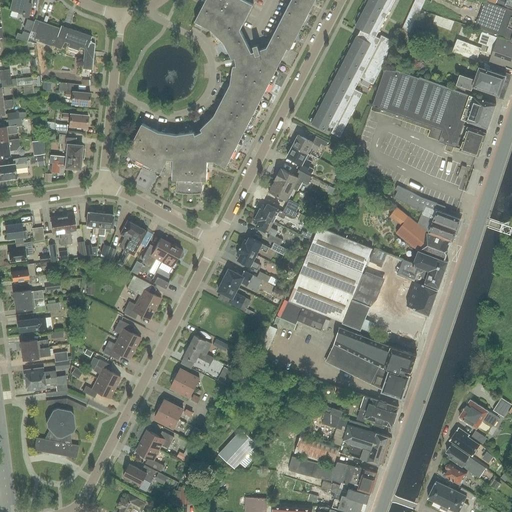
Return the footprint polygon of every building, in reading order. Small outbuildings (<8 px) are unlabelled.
[(28,18),(31,4),(27,3),(27,0),(13,0),(11,10),(24,14),(23,16),(28,18)] [(251,0),(206,0),(195,21),(212,30),(224,42),(233,59),(234,66),(231,84),(214,116),(201,129),(195,132),(177,135),(159,132),(143,123),(127,154),(132,157),(131,159),(135,162),(138,164),(140,165),(142,167),(145,168),(147,169),(150,170),(155,172),(156,169),(162,172),(168,159),(174,159),(173,179),(177,179),(176,192),(179,192),(182,193),(184,193),(187,193),(190,194),(195,194),(198,193),(201,193),(203,193),(204,180),(207,180),(208,161),(214,161),(226,167),(229,162),(232,163),(233,161),(235,159),(236,156),(238,154),(239,152),(240,149),(242,147),(243,144),(243,141),(244,139),(242,138),(247,128),(249,129),(251,127),(252,125),(254,123),(255,121),(256,119),(257,116),(258,114),(259,112),(260,110),(261,107),(262,105),(259,103),(264,94),(267,95),(269,93),(270,90),(272,88),(273,86),(274,83),(276,81),(277,78),(278,76),(279,73),(280,71),(277,69),(288,48),(290,50),(316,0),(291,0),(267,47),(260,50),(259,44),(254,46),(256,51),(252,52),(241,30),(254,4),(250,2),(251,0)] [(368,0),(356,26),(361,29),(357,36),(357,35),(312,123),(326,131),(330,124),(335,127),(331,132),(340,137),(363,93),(355,89),(361,77),(374,83),(383,65),(392,41),(382,35),(381,38),(377,36),(394,0),(368,0)] [(425,0),(415,0),(402,29),(411,33),(425,0)] [(511,12),(511,11),(492,4),(492,3),(485,1),(475,28),(511,40),(511,12)] [(27,21),(24,29),(31,31),(34,23),(27,21)] [(34,21),(34,23),(31,31),(31,32),(36,33),(34,40),(60,48),(63,42),(64,42),(66,39),(70,40),(68,47),(79,51),(81,44),(87,46),(85,69),(93,69),(95,43),(91,42),(91,41),(90,40),(92,37),(60,26),(59,30),(34,21)] [(27,41),(30,33),(23,31),(22,34),(17,33),(16,38),(27,41)] [(511,69),(511,43),(511,44),(507,42),(507,41),(482,32),(478,43),(489,47),(487,53),(492,55),(490,61),(492,62),(511,69)] [(482,48),(458,39),(453,52),(477,61),(482,48)] [(502,97),(509,76),(505,75),(505,76),(480,67),(475,79),(460,74),(457,85),(472,90),(474,86),(498,94),(498,95),(502,97)] [(0,70),(0,79),(0,81),(11,79),(10,70),(0,70)] [(470,114),(476,98),(420,77),(420,78),(399,71),(385,70),(371,110),(372,111),(373,107),(443,131),(439,142),(460,149),(460,150),(476,155),(479,156),(487,133),(464,125),(466,121),(468,113),(470,114)] [(2,88),(18,86),(17,79),(0,81),(1,87),(2,87),(2,88)] [(59,91),(66,92),(65,97),(72,98),(71,104),(89,106),(90,93),(73,92),(73,85),(59,83),(59,91)] [(468,113),(466,121),(488,129),(496,105),(476,98),(470,114),(468,113)] [(3,101),(0,100),(0,115),(5,115),(4,109),(12,108),(14,105),(14,100),(3,101)] [(0,127),(0,140),(8,140),(7,134),(17,133),(16,126),(22,125),(21,113),(19,113),(19,112),(8,113),(9,127),(0,127)] [(87,128),(88,115),(70,114),(70,115),(63,114),(63,119),(70,120),(69,126),(87,128)] [(66,157),(81,158),(84,158),(85,149),(82,149),(83,145),(75,144),(76,138),(66,137),(66,135),(59,135),(59,144),(63,144),(62,151),(66,151),(66,157)] [(293,146),(310,155),(313,149),(318,152),(320,146),(325,149),(328,142),(317,136),(313,142),(299,135),(293,146)] [(20,145),(19,139),(8,140),(0,140),(0,155),(10,154),(10,151),(16,150),(20,145)] [(46,155),(44,141),(32,142),(34,156),(46,155)] [(299,170),(312,177),(311,176),(314,169),(310,167),(313,162),(308,159),(310,155),(293,146),(288,156),(302,164),(299,170)] [(81,158),(66,157),(50,156),(49,164),(52,164),(52,171),(59,172),(59,167),(80,169),(81,158)] [(28,168),(27,158),(13,160),(14,165),(0,166),(0,176),(1,180),(17,178),(16,169),(28,168)] [(278,179),(277,180),(293,188),(297,190),(302,181),(308,184),(312,177),(299,170),(296,175),(282,168),(276,179),(278,179)] [(287,199),(293,188),(277,180),(272,191),(287,199)] [(398,186),(392,197),(417,209),(423,212),(418,223),(427,231),(427,232),(453,241),(461,219),(444,213),(446,207),(422,198),(398,186)] [(298,212),(301,205),(290,200),(287,206),(298,212)] [(267,206),(263,204),(259,213),(275,221),(277,215),(284,219),(286,215),(296,220),(300,213),(298,212),(287,206),(284,212),(280,210),(268,203),(267,206)] [(398,207),(391,217),(403,225),(397,233),(419,251),(414,263),(407,261),(401,275),(416,281),(421,283),(422,281),(439,287),(448,262),(444,260),(451,242),(426,233),(427,231),(398,207)] [(93,234),(98,235),(101,213),(88,212),(87,225),(94,226),(93,234)] [(114,214),(101,213),(98,235),(105,235),(106,227),(112,228),(114,214)] [(268,239),(274,243),(281,246),(284,240),(275,236),(278,231),(271,227),(275,221),(259,213),(254,222),(258,224),(256,227),(268,233),(269,232),(271,234),(268,239)] [(63,216),(67,244),(72,243),(70,231),(76,230),(74,215),(63,216)] [(67,244),(63,216),(50,218),(53,234),(58,233),(60,245),(67,244)] [(124,249),(137,226),(128,220),(120,234),(125,236),(119,247),(124,249)] [(15,244),(24,243),(23,238),(28,238),(27,231),(22,231),(21,223),(6,225),(7,238),(15,237),(16,243),(15,243),(15,244)] [(147,231),(137,226),(124,249),(125,250),(122,254),(127,257),(130,252),(134,255),(147,231)] [(45,240),(43,227),(33,229),(34,242),(45,240)] [(372,249),(318,228),(290,299),(343,320),(372,249)] [(245,239),(241,247),(257,255),(260,249),(267,252),(269,247),(263,244),(263,243),(250,237),(248,241),(245,239)] [(157,259),(161,262),(171,244),(160,238),(154,251),(148,248),(142,259),(153,265),(157,259)] [(24,243),(15,244),(16,249),(9,250),(10,262),(26,259),(25,255),(33,254),(32,242),(24,243)] [(80,257),(87,256),(84,242),(77,243),(80,257)] [(285,248),(281,246),(274,243),(272,247),(283,253),(285,248)] [(51,261),(58,260),(55,244),(48,245),(51,261)] [(181,250),(171,244),(161,262),(172,267),(177,258),(179,259),(181,258),(183,257),(184,255),(184,253),(183,251),(181,250)] [(92,248),(92,245),(86,246),(88,258),(96,257),(97,248),(92,248)] [(100,257),(106,259),(110,247),(104,245),(100,257)] [(117,250),(110,247),(106,259),(113,261),(117,250)] [(254,261),(257,255),(241,247),(237,255),(240,256),(238,260),(250,267),(251,266),(258,270),(260,265),(254,261)] [(382,252),(375,250),(369,264),(376,267),(382,252)] [(40,263),(41,270),(52,269),(51,262),(40,263)] [(29,276),(35,275),(34,264),(27,265),(27,269),(11,271),(13,281),(29,279),(29,276)] [(229,269),(224,280),(239,287),(241,283),(257,291),(263,280),(270,284),(272,278),(261,272),(258,278),(246,271),(243,276),(229,269)] [(50,282),(49,275),(38,277),(39,284),(50,282)] [(138,300),(156,309),(161,298),(149,292),(153,285),(133,275),(127,288),(141,295),(138,300)] [(169,283),(158,277),(154,283),(166,289),(169,283)] [(236,293),(239,287),(224,280),(218,291),(233,298),(230,303),(245,311),(251,300),(236,293)] [(407,289),(405,294),(411,296),(407,305),(429,314),(438,290),(421,283),(416,281),(413,291),(407,289)] [(62,289),(61,282),(44,284),(45,291),(62,289)] [(283,299),(286,291),(276,287),(273,295),(283,299)] [(14,292),(15,301),(43,298),(42,290),(32,292),(32,291),(30,291),(30,290),(14,292)] [(43,298),(15,301),(16,310),(32,308),(32,307),(34,307),(34,306),(44,305),(43,298)] [(352,299),(343,320),(342,323),(361,330),(371,307),(352,299)] [(150,320),(156,309),(138,300),(136,305),(129,301),(123,313),(135,319),(138,313),(150,320)] [(67,308),(66,301),(47,304),(49,311),(67,308)] [(275,322),(295,330),(298,321),(322,330),(327,317),(288,301),(284,311),(280,310),(275,322)] [(426,321),(404,312),(398,329),(420,338),(426,321)] [(39,330),(46,329),(45,318),(38,318),(38,319),(36,319),(36,318),(18,321),(19,331),(37,328),(37,327),(39,327),(39,330)] [(118,339),(136,349),(141,338),(129,332),(131,326),(120,320),(114,331),(120,335),(118,339)] [(335,343),(377,364),(405,374),(406,369),(411,371),(417,355),(391,346),(340,327),(335,343)] [(207,354),(212,344),(195,335),(190,346),(207,354)] [(22,351),(49,348),(48,339),(38,341),(38,340),(36,340),(36,339),(20,341),(22,351)] [(130,359),(136,349),(118,339),(115,344),(109,341),(103,352),(115,358),(118,353),(130,359)] [(217,339),(214,346),(227,352),(230,346),(217,339)] [(410,375),(405,374),(377,364),(335,343),(326,361),(381,389),(383,389),(382,391),(386,392),(402,398),(410,375)] [(214,358),(207,354),(190,346),(184,357),(195,362),(198,357),(204,360),(205,358),(212,362),(214,358)] [(50,354),(49,348),(22,351),(23,360),(38,357),(38,356),(40,356),(40,355),(50,354)] [(67,358),(67,352),(54,353),(55,362),(72,360),(72,357),(67,358)] [(97,379),(115,388),(121,377),(108,371),(111,365),(99,359),(93,371),(100,374),(97,379)] [(56,369),(70,368),(69,361),(55,362),(56,369)] [(73,373),(80,376),(83,371),(76,367),(73,373)] [(24,371),(25,381),(56,377),(55,370),(43,372),(43,369),(24,371)] [(177,376),(175,375),(174,377),(195,388),(199,378),(181,369),(177,376)] [(66,376),(56,377),(25,381),(26,389),(45,387),(45,384),(56,383),(57,392),(67,390),(66,376)] [(190,397),(195,388),(174,377),(173,379),(175,381),(172,387),(190,397)] [(110,399),(115,388),(97,379),(92,389),(86,386),(83,392),(95,398),(97,392),(110,399)] [(201,398),(194,395),(192,400),(198,403),(201,398)] [(392,426),(399,407),(366,396),(358,419),(365,421),(366,417),(374,420),(373,424),(384,428),(386,424),(392,426)] [(511,404),(502,398),(494,410),(504,417),(511,404)] [(161,407),(159,406),(158,408),(179,419),(184,409),(165,400),(161,407)] [(489,411),(488,411),(471,400),(460,417),(477,429),(484,419),(494,426),(499,418),(489,411)] [(342,417),(344,412),(327,406),(325,411),(341,416),(342,417)] [(35,449),(77,457),(79,445),(65,442),(65,434),(73,431),(76,426),(74,413),(70,409),(58,407),(53,410),(47,421),(48,426),(51,429),(46,439),(37,437),(35,449)] [(174,428),(179,419),(158,408),(157,410),(159,412),(156,419),(174,428)] [(193,412),(187,409),(185,414),(191,417),(193,412)] [(342,417),(341,416),(337,428),(346,431),(343,440),(383,453),(388,436),(350,425),(351,420),(342,417)] [(258,444),(242,429),(219,453),(236,468),(258,444)] [(459,429),(451,441),(473,456),(480,445),(468,437),(469,435),(459,429)] [(478,429),(473,434),(484,443),(488,437),(478,429)] [(142,441),(160,450),(162,445),(169,449),(174,437),(163,431),(160,437),(147,430),(142,441)] [(294,455),(334,466),(336,458),(340,447),(301,433),(294,455)] [(378,465),(383,453),(343,440),(343,441),(344,442),(341,452),(368,460),(368,461),(378,465)] [(160,450),(142,441),(136,452),(149,458),(146,464),(161,471),(164,466),(154,461),(160,450)] [(470,457),(452,445),(447,452),(450,454),(448,457),(479,478),(486,469),(469,457),(470,457)] [(180,451),(177,457),(188,463),(192,454),(186,451),(185,454),(180,451)] [(337,468),(302,459),(294,457),(290,471),(299,474),(332,481),(333,480),(341,483),(371,493),(375,479),(377,473),(338,462),(337,468)] [(450,462),(450,463),(449,463),(448,463),(447,463),(447,464),(446,465),(446,466),(447,467),(447,468),(443,475),(461,485),(468,473),(450,462)] [(124,475),(124,477),(124,479),(125,481),(127,482),(129,482),(131,481),(132,480),(142,485),(144,479),(151,483),(157,471),(145,465),(142,471),(130,464),(124,475)] [(159,473),(155,480),(164,485),(168,478),(159,473)] [(323,489),(322,490),(346,497),(364,503),(368,504),(370,495),(349,488),(347,495),(344,494),(346,487),(324,480),(321,488),(323,489)] [(472,500),(474,496),(468,492),(462,488),(460,493),(436,481),(428,498),(442,505),(441,508),(447,511),(449,508),(456,511),(459,511),(461,510),(465,511),(469,505),(464,503),(467,497),(472,500)] [(191,503),(194,487),(183,485),(183,487),(179,486),(179,490),(176,490),(175,501),(191,503)] [(350,511),(360,511),(364,503),(346,497),(322,490),(321,494),(335,499),(333,507),(350,511)] [(138,510),(142,502),(129,495),(126,500),(122,498),(118,507),(122,509),(120,511),(129,511),(132,507),(138,510)] [(265,511),(267,499),(246,497),(245,511),(265,511)]
